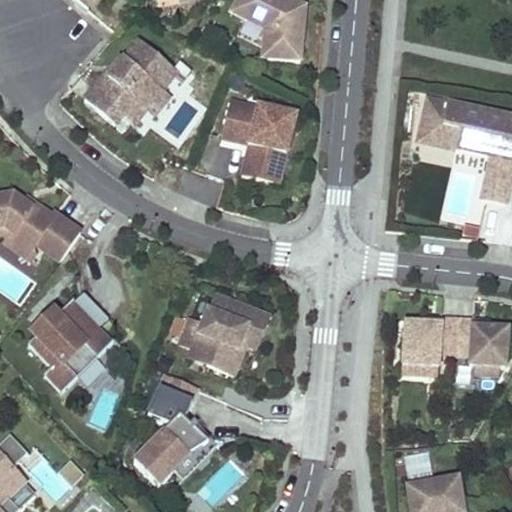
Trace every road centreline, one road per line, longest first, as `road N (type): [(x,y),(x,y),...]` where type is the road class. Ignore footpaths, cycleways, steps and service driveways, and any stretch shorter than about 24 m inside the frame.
road 1 (residential): [(27,26),(33,118),(96,181),(219,243),(333,259)]
road 2 (residential): [(333,259),(356,0)]
road 3 (residential): [(301,511),(312,474),(333,259)]
road 4 (residential): [(333,259),(511,273)]
